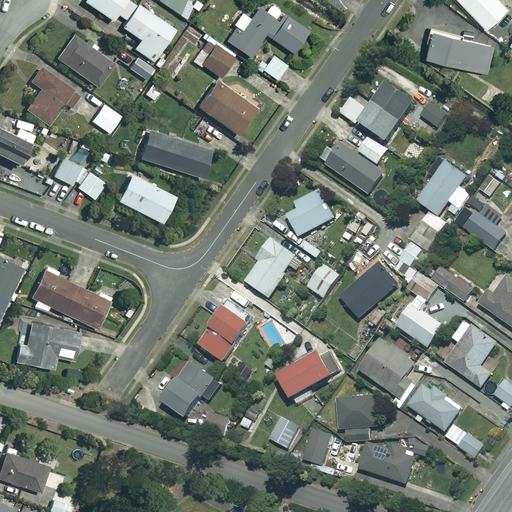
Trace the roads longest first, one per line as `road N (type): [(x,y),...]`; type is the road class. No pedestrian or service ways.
road 1 (residential): [(353,511),(0,397)]
road 2 (residential): [(387,0),(198,262),(164,268)]
road 3 (residential): [(0,205),(164,268)]
road 4 (residential): [(164,268),(161,312),(117,385)]
